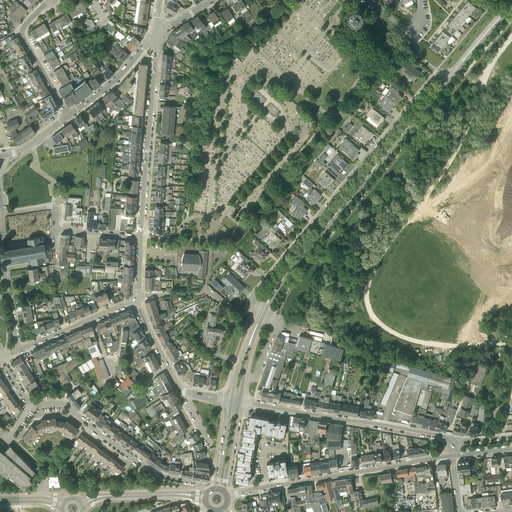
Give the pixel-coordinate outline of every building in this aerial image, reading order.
[(116,0),(107,0),(109,1),(107,3),(104,5),(110,14),(113,13),(109,6),(110,4),(112,5),(113,4),(114,5),(117,0),(116,0)] [(169,12),(173,4),(169,2),(169,0),(164,0),(164,4),(166,5),(164,9),(169,12)] [(236,0),(239,3),(233,7),(236,12),(239,10),(239,11),(246,7),(241,0),(236,0)] [(468,0),(464,5),(472,12),(476,7),(474,6),(468,0)] [(16,1),(13,4),(23,14),(27,10),(20,4),(16,1)] [(77,4),(81,12),(83,15),(88,12),(81,1),(77,4)] [(173,4),(169,12),(174,15),(176,11),(179,13),(185,9),(179,5),(179,4),(179,3),(177,2),(176,1),(173,4)] [(23,14),(13,4),(9,8),(13,11),(19,18),(23,14)] [(81,12),(77,4),(72,7),(77,14),(81,12)] [(472,12),(464,5),(460,10),(468,16),(472,12)] [(221,6),(218,8),(227,22),(233,18),(227,9),(224,10),(221,6)] [(77,14),(72,7),(68,9),(71,14),(72,17),(77,14)] [(350,16),(350,17),(350,18),(351,19),(351,20),(352,21),(353,22),(353,23),(354,23),(355,23),(356,24),(357,24),(358,24),(359,23),(360,23),(361,23),(362,22),(363,21),(364,20),(364,19),(365,18),(365,17),(365,16),(365,15),(365,14),(364,13),(364,12),(363,11),(362,10),(361,10),(360,9),(359,9),(358,9),(357,9),(356,9),(355,9),(354,9),(354,10),(353,10),(352,11),(351,12),(350,13),(350,14),(350,15),(350,16)] [(468,16),(460,10),(457,14),(465,21),(468,16)] [(19,18),(13,11),(7,17),(8,21),(10,20),(14,23),(16,22),(19,18)] [(214,11),(207,15),(213,24),(219,20),(214,11)] [(247,24),(253,19),(248,11),(242,15),(247,24)] [(72,17),(71,14),(68,16),(67,13),(62,16),(67,24),(71,21),(72,23),(75,21),(72,17)] [(465,21),(457,14),(453,18),(453,19),(461,25),(465,21)] [(67,24),(62,16),(58,19),(62,26),(67,24)] [(191,20),(197,29),(198,28),(206,36),(209,35),(207,31),(211,28),(208,25),(205,27),(198,16),(191,20)] [(62,26),(58,19),(53,21),(58,29),(62,26)] [(461,25),(453,19),(452,19),(449,23),(457,30),(461,25)] [(197,29),(191,20),(183,26),(188,33),(192,36),(195,39),(199,34),(196,31),(197,29)] [(58,29),(53,21),(49,24),(53,32),(58,29)] [(44,23),(40,26),(44,33),(49,31),(44,23)] [(115,29),(107,23),(104,27),(112,33),(115,29)] [(457,30),(449,23),(445,28),(453,34),(457,30)] [(133,29),(133,30),(132,32),(142,40),(144,35),(145,28),(130,25),(130,28),(130,29),(133,29)] [(44,33),(40,26),(35,28),(40,36),(44,33)] [(188,33),(183,26),(172,33),(185,44),(191,40),(186,35),(188,33)] [(40,36),(35,28),(31,31),(35,39),(40,36)] [(442,31),(438,36),(446,43),(450,38),(442,31)] [(124,35),(125,37),(137,46),(141,42),(133,36),(132,38),(128,35),(125,33),(124,35)] [(185,44),(172,33),(165,41),(182,55),(186,51),(182,48),(185,44)] [(5,50),(9,48),(19,42),(16,37),(15,38),(13,35),(8,38),(11,43),(4,48),(5,50)] [(446,43),(438,36),(435,41),(443,47),(446,43)] [(137,46),(125,37),(122,41),(121,40),(119,42),(124,46),(125,45),(133,51),(135,49),(134,49),(137,46)] [(124,46),(119,42),(117,40),(104,46),(109,53),(119,68),(130,55),(122,49),(125,46),(124,46)] [(443,47),(435,41),(431,45),(439,52),(443,47)] [(19,42),(9,48),(10,51),(7,53),(4,55),(5,58),(8,56),(9,56),(12,54),(23,48),(19,42)] [(54,46),(48,49),(43,52),(47,59),(55,54),(54,54),(58,52),(54,46)] [(23,48),(12,54),(14,57),(19,54),(21,57),(26,54),(23,48)] [(93,59),(97,56),(91,49),(88,51),(93,59)] [(243,49),(239,53),(243,58),(247,53),(243,49)] [(69,60),(77,56),(78,55),(76,52),(68,56),(69,57),(67,58),(69,60)] [(399,57),(405,62),(409,56),(403,52),(399,57)] [(55,54),(47,59),(49,63),(57,59),(60,57),(58,53),(55,54)] [(26,54),(21,57),(14,61),(15,64),(17,63),(19,66),(22,65),(30,60),(26,54)] [(162,54),(162,60),(175,67),(176,65),(171,62),(171,63),(170,62),(170,56),(168,55),(166,55),(166,54),(162,54)] [(57,59),(49,63),(52,68),(60,63),(57,59)] [(30,60),(22,65),(23,68),(18,71),(19,74),(20,74),(21,76),(22,76),(24,75),(27,73),(25,70),(33,65),(30,60)] [(104,69),(98,60),(95,61),(102,71),(109,79),(112,76),(113,75),(114,74),(114,73),(107,66),(104,69)] [(175,67),(162,60),(162,64),(161,65),(161,66),(161,67),(169,68),(169,69),(174,69),(176,70),(177,68),(175,67)] [(407,62),(399,72),(402,75),(404,73),(414,81),(420,72),(407,62)] [(57,76),(64,71),(68,69),(66,65),(64,65),(54,71),(57,76)] [(133,85),(136,88),(134,114),(142,115),(147,68),(145,66),(141,65),(135,71),(133,70),(131,72),(131,73),(118,87),(125,93),(133,85)] [(86,78),(89,75),(84,67),(80,70),(86,78)] [(27,73),(24,75),(28,82),(39,75),(35,70),(27,74),(27,73)] [(59,80),(67,75),(64,71),(57,76),(59,80)] [(39,75),(28,82),(25,83),(27,85),(29,84),(32,87),(42,81),(39,75)] [(67,75),(59,80),(62,85),(70,80),(67,75)] [(91,79),(88,81),(94,90),(101,85),(93,75),(90,78),(91,79)] [(42,81),(32,87),(27,90),(31,92),(33,95),(46,88),(42,81)] [(71,83),(59,90),(68,106),(75,102),(76,103),(89,93),(93,91),(86,81),(73,91),(71,89),(73,87),(71,83)] [(385,95),(396,103),(397,104),(403,97),(399,94),(400,93),(391,86),(388,89),(389,90),(385,95)] [(46,88),(33,95),(34,98),(41,95),(43,97),(49,93),(46,88)] [(108,94),(119,109),(123,106),(119,100),(117,100),(119,98),(113,90),(108,94)] [(17,106),(20,104),(16,94),(12,96),(17,106)] [(39,112),(40,113),(41,115),(44,121),(48,118),(47,118),(54,113),(54,114),(57,111),(58,107),(56,104),(52,97),(50,94),(42,99),(44,103),(42,110),(39,112)] [(99,103),(104,109),(108,106),(111,111),(114,109),(116,112),(119,109),(108,94),(102,98),(103,100),(99,103)] [(129,104),(132,101),(124,94),(121,97),(129,104)] [(396,103),(385,95),(381,100),(380,99),(377,103),(389,112),(396,103)] [(92,106),(102,119),(105,117),(100,111),(101,111),(102,111),(104,109),(99,103),(98,102),(92,106)] [(40,113),(39,112),(33,104),(24,110),(30,123),(37,118),(36,116),(40,113)] [(104,121),(102,119),(92,106),(88,109),(100,125),(102,124),(102,123),(104,121)] [(161,126),(161,133),(166,133),(166,136),(172,137),(172,134),(171,134),(173,107),(163,106),(163,108),(161,126)] [(372,108),(366,114),(371,118),(371,119),(379,126),(385,118),(372,108)] [(89,133),(92,131),(88,127),(80,115),(74,120),(80,128),(83,125),(84,127),(89,133)] [(134,116),(133,126),(141,126),(142,116),(134,116)] [(19,146),(26,140),(21,132),(18,134),(14,129),(20,126),(16,118),(7,122),(14,137),(13,138),(19,146)] [(66,126),(71,134),(73,138),(74,137),(74,136),(78,134),(76,130),(71,123),(66,126)] [(21,132),(26,140),(36,133),(30,125),(21,132)] [(362,125),(354,135),(365,143),(372,134),(362,125)] [(61,129),(61,130),(66,137),(71,134),(66,126),(61,129)] [(65,137),(66,137),(61,130),(51,137),(58,146),(53,147),(54,153),(68,151),(71,150),(70,146),(67,146),(67,145),(62,145),(59,141),(65,137)] [(141,133),(131,132),(126,131),(126,137),(129,137),(129,140),(140,142),(141,133)] [(346,138),(339,147),(355,159),(359,155),(357,153),(360,150),(353,144),(346,138)] [(80,148),(90,147),(85,139),(82,141),(79,141),(80,145),(80,148)] [(330,164),(339,172),(343,168),(344,169),(346,167),(347,168),(352,163),(346,158),(344,160),(338,154),(330,164)] [(324,167),(326,164),(323,162),(320,158),(318,160),(324,167)] [(323,177),(319,182),(325,188),(328,185),(329,186),(335,180),(325,172),(323,175),(322,176),(323,177)] [(306,178),(305,177),(302,180),(303,182),(310,189),(314,184),(306,178)] [(137,193),(138,180),(128,180),(128,193),(137,193)] [(315,189),(307,198),(313,204),(321,195),(315,189)] [(296,196),(291,201),(298,207),(293,212),(300,219),(305,214),(303,213),(307,209),(304,206),(306,204),(298,197),(296,196)] [(66,203),(65,215),(66,215),(66,219),(70,219),(70,217),(79,218),(79,215),(81,215),(82,208),(76,207),(77,205),(80,205),(81,198),(68,197),(67,203),(66,203)] [(135,202),(126,202),(121,201),(121,204),(126,205),(126,209),(135,210),(135,202)] [(275,223),(271,227),(276,231),(279,227),(287,234),(295,225),(275,207),(272,211),(279,218),(280,217),(282,220),(277,225),(275,223)] [(171,212),(155,210),(154,217),(166,218),(167,218),(170,215),(172,215),(172,212),(171,212)] [(93,223),(95,223),(95,219),(93,219),(93,211),(87,211),(86,227),(93,228),(93,223)] [(101,224),(95,223),(93,223),(93,228),(105,229),(107,215),(102,214),(101,224)] [(165,224),(166,218),(154,217),(154,225),(163,226),(163,224),(165,224)] [(276,231),(271,227),(264,220),(260,224),(265,228),(266,227),(271,231),(266,236),(263,240),(265,242),(266,241),(273,248),(278,243),(281,240),(274,233),(276,231)] [(163,226),(154,225),(153,229),(154,229),(153,233),(168,234),(168,231),(167,230),(167,226),(163,226)] [(60,244),(68,245),(69,235),(60,235),(60,244)] [(74,245),(75,245),(83,246),(84,237),(74,236),(74,245)] [(0,254),(1,261),(0,261),(1,266),(6,265),(6,264),(7,264),(7,265),(10,265),(9,264),(17,263),(17,264),(20,263),(19,262),(28,261),(28,264),(31,263),(31,264),(42,262),(46,261),(51,260),(51,241),(46,241),(46,240),(46,239),(45,239),(45,238),(44,238),(44,237),(43,237),(39,237),(27,239),(28,242),(17,244),(17,243),(14,243),(14,244),(7,245),(6,244),(3,245),(4,246),(3,246),(2,245),(1,244),(0,244),(0,243),(0,254)] [(107,254),(108,239),(99,238),(97,257),(106,258),(107,254)] [(108,239),(107,254),(110,254),(110,248),(118,249),(119,240),(108,239)] [(255,254),(253,257),(260,263),(265,258),(268,255),(262,250),(264,248),(256,241),(254,243),(259,247),(254,253),(255,254)] [(74,245),(68,245),(60,244),(59,252),(65,253),(65,249),(71,250),(71,251),(77,252),(77,247),(75,247),(75,245),(74,245)] [(181,258),(181,264),(182,269),(198,271),(197,277),(205,277),(207,251),(199,250),(199,254),(183,253),(181,258)] [(59,258),(66,259),(65,262),(69,262),(75,262),(75,255),(65,254),(65,253),(59,252),(59,258)] [(244,260),(238,267),(240,269),(239,271),(245,277),(249,273),(248,272),(250,270),(253,272),(255,270),(247,262),(249,260),(242,254),(240,257),(244,260)] [(68,275),(68,270),(69,262),(65,262),(66,259),(59,258),(58,264),(65,265),(64,270),(63,269),(62,275),(68,275)] [(118,261),(106,261),(106,269),(118,270),(118,261)] [(40,274),(39,267),(28,269),(30,285),(34,284),(34,280),(40,279),(40,282),(46,281),(46,278),(52,278),(52,277),(55,277),(53,265),(45,266),(46,273),(40,274)] [(165,268),(164,276),(172,276),(173,268),(165,268)] [(122,272),(122,276),(123,276),(123,279),(121,279),(121,277),(118,277),(118,278),(118,281),(121,281),(124,281),(132,281),(133,281),(133,272),(122,272)] [(204,279),(191,277),(189,289),(191,289),(192,283),(199,284),(199,282),(203,283),(204,279)] [(227,285),(225,288),(232,295),(236,291),(234,290),(236,288),(240,292),(244,287),(233,277),(227,284),(227,285)] [(131,285),(132,281),(124,281),(121,281),(120,292),(121,292),(124,292),(124,298),(128,298),(130,285),(131,285)] [(161,281),(155,281),(145,281),(144,288),(145,290),(160,290),(161,281)] [(100,292),(104,303),(110,301),(109,299),(112,297),(109,290),(106,292),(105,290),(100,292)] [(104,303),(100,292),(94,294),(96,300),(98,305),(104,303)] [(55,309),(62,307),(60,299),(59,297),(59,296),(57,296),(53,296),(55,309)] [(199,306),(211,300),(210,297),(208,298),(203,301),(201,302),(201,301),(197,303),(198,304),(187,310),(188,312),(199,306)] [(165,309),(172,307),(170,300),(163,300),(162,298),(159,298),(160,301),(162,309),(165,308),(165,309)] [(146,308),(155,305),(153,299),(144,302),(146,308)] [(82,317),(77,304),(76,302),(70,304),(72,309),(76,319),(82,317)] [(86,315),(83,307),(81,302),(77,304),(82,317),(86,315)] [(92,313),(98,310),(95,302),(88,305),(92,313)] [(88,305),(83,307),(86,315),(92,313),(88,305)] [(157,311),(155,305),(146,308),(148,313),(157,311)] [(157,311),(148,313),(150,321),(159,318),(160,319),(166,316),(166,315),(174,311),(176,310),(175,307),(167,311),(160,314),(158,315),(157,311)] [(76,319),(72,309),(70,310),(69,311),(70,312),(68,313),(70,321),(76,319)] [(125,321),(122,322),(121,326),(125,324),(125,322),(127,321),(127,320),(135,317),(131,311),(129,309),(121,313),(125,321)] [(174,311),(166,315),(166,316),(160,319),(159,318),(150,321),(152,325),(171,316),(176,314),(174,311)] [(52,321),(55,328),(60,326),(57,319),(59,318),(56,312),(53,313),(54,319),(52,319),(52,321)] [(115,316),(117,322),(121,321),(121,322),(122,322),(125,321),(121,313),(115,316)] [(206,329),(206,330),(206,331),(206,332),(207,332),(210,333),(209,338),(207,338),(206,345),(207,345),(212,346),(213,340),(215,340),(216,334),(220,335),(221,329),(214,328),(215,322),(216,316),(216,315),(212,314),(211,315),(210,321),(209,327),(208,327),(207,327),(207,328),(206,328),(206,329)] [(109,318),(112,326),(115,333),(118,332),(115,325),(118,324),(117,322),(115,316),(109,318)] [(171,316),(152,325),(154,329),(169,322),(168,320),(173,318),(171,316)] [(127,320),(127,321),(131,328),(128,330),(125,329),(125,331),(123,330),(120,347),(121,347),(119,358),(118,358),(116,369),(115,368),(115,371),(121,372),(127,335),(133,332),(140,328),(134,317),(135,317),(127,320)] [(104,320),(107,328),(110,335),(113,334),(110,327),(112,326),(109,318),(104,320)] [(105,329),(107,328),(104,320),(98,323),(105,338),(108,336),(105,329)] [(43,325),(46,332),(55,328),(52,321),(43,325)] [(169,322),(154,329),(158,336),(166,332),(165,329),(173,325),(171,321),(169,322)] [(41,334),(46,332),(43,325),(38,327),(41,334)] [(499,325),(492,329),(494,332),(495,331),(498,337),(503,334),(500,329),(501,328),(499,325)] [(80,330),(88,348),(92,358),(101,355),(96,344),(98,343),(96,340),(92,342),(88,334),(93,331),(91,326),(80,330)] [(140,328),(133,332),(137,339),(144,335),(140,328)] [(66,336),(70,344),(72,348),(81,345),(81,346),(84,345),(85,348),(88,348),(80,330),(66,336)] [(166,332),(158,336),(161,342),(174,334),(173,331),(167,334),(166,332)] [(174,334),(161,342),(164,347),(172,342),(171,341),(176,338),(175,337),(177,336),(178,334),(177,332),(174,334)] [(144,335),(137,339),(139,343),(138,343),(140,345),(139,346),(138,346),(134,349),(134,350),(133,351),(135,353),(148,342),(144,335)] [(61,338),(67,353),(70,351),(67,345),(70,344),(66,336),(61,338)] [(296,345),(296,344),(292,343),(284,341),(284,338),(277,336),(274,342),(284,345),(294,348),(296,348),(296,345)] [(326,357),(339,360),(341,360),(344,349),(299,336),(297,343),(296,343),(296,344),(296,345),(296,348),(326,356),(326,357)] [(56,341),(59,348),(62,347),(65,354),(67,353),(61,338),(56,341)] [(168,355),(176,350),(177,350),(175,346),(178,342),(176,340),(172,342),(164,347),(168,355)] [(50,343),(53,351),(59,349),(59,348),(56,341),(50,343)] [(148,342),(135,353),(129,360),(132,363),(135,359),(139,363),(142,359),(140,356),(151,348),(148,342)] [(284,345),(274,342),(271,350),(286,356),(292,357),(294,348),(284,345)] [(44,346),(48,357),(50,360),(53,359),(50,353),(53,351),(50,343),(49,343),(47,344),(44,346)] [(38,348),(42,356),(43,359),(48,357),(44,346),(38,348)] [(42,356),(38,348),(33,350),(36,357),(33,358),(37,367),(40,366),(38,363),(41,362),(38,357),(40,356),(41,357),(42,356)] [(177,360),(183,357),(188,354),(186,352),(178,356),(176,350),(168,355),(171,360),(175,357),(177,360)] [(286,356),(271,350),(261,382),(260,384),(263,386),(270,388),(275,389),(286,356)] [(145,357),(147,361),(155,357),(152,353),(145,357)] [(16,366),(26,360),(28,359),(25,354),(21,356),(20,356),(18,357),(18,358),(13,361),(16,366)] [(339,360),(326,357),(326,356),(325,359),(328,360),(326,364),(329,365),(332,358),(339,360)] [(79,365),(80,365),(77,357),(72,359),(68,361),(53,368),(57,377),(63,374),(67,372),(79,365)] [(155,357),(147,361),(150,366),(157,362),(155,357)] [(176,370),(184,366),(181,361),(185,359),(183,357),(177,360),(178,362),(174,365),(176,370)] [(95,366),(90,359),(78,366),(83,373),(95,366)] [(105,379),(109,377),(102,359),(98,361),(105,379)] [(385,359),(384,369),(395,370),(396,361),(385,359)] [(26,360),(16,366),(19,370),(26,366),(25,363),(27,362),(26,360)] [(157,362),(150,366),(152,371),(160,367),(157,362)] [(26,366),(19,370),(21,375),(31,369),(30,367),(28,368),(26,366)] [(187,378),(191,371),(190,369),(186,371),(184,366),(176,370),(179,375),(183,372),(187,378)] [(211,375),(212,369),(209,368),(208,374),(207,381),(210,382),(209,387),(215,388),(217,376),(211,375)] [(329,401),(331,394),(337,371),(329,368),(322,391),(321,392),(319,401),(318,400),(316,408),(328,410),(329,401)] [(31,369),(21,375),(24,380),(32,375),(30,373),(33,371),(31,369)] [(198,385),(199,377),(194,376),(194,372),(191,371),(187,378),(193,379),(192,384),(198,385)] [(67,372),(63,374),(68,383),(72,381),(67,372)] [(207,381),(208,374),(205,374),(205,373),(200,372),(199,377),(198,385),(203,386),(204,381),(207,381)] [(154,378),(157,383),(159,382),(161,386),(169,382),(164,373),(156,377),(154,378)] [(32,375),(24,380),(27,384),(37,378),(36,376),(33,378),(32,375)] [(132,380),(128,377),(118,388),(120,389),(122,387),(124,389),(132,380)] [(422,382),(407,377),(394,409),(412,415),(420,388),(422,382)] [(37,378),(27,384),(30,389),(38,385),(36,382),(38,380),(37,378)] [(281,394),(282,391),(286,381),(281,379),(281,381),(279,390),(276,389),(273,401),(280,402),(281,394)] [(455,391),(456,386),(459,380),(455,379),(447,400),(451,401),(455,391)] [(161,386),(157,388),(157,387),(152,390),(156,398),(159,396),(172,389),(169,382),(161,386)] [(434,385),(422,382),(420,388),(426,391),(421,408),(420,407),(417,416),(412,415),(409,425),(421,427),(425,412),(426,410),(432,390),(434,385)] [(468,389),(477,392),(480,386),(470,382),(468,389)] [(96,393),(99,392),(93,383),(90,385),(96,393)] [(3,395),(8,391),(9,390),(6,385),(0,389),(0,392),(1,392),(3,395)] [(267,400),(270,388),(263,386),(263,389),(261,388),(259,394),(262,394),(261,399),(267,400)] [(75,398),(75,399),(77,397),(82,393),(77,388),(67,397),(71,402),(75,398)] [(270,388),(267,400),(273,401),(276,389),(275,389),(270,388)] [(294,388),(293,393),(291,404),(304,406),(305,396),(306,393),(302,392),(301,397),(297,396),(297,395),(296,395),(298,389),(294,388)] [(176,396),(172,389),(159,396),(161,399),(141,411),(147,420),(151,417),(165,409),(165,408),(178,399),(176,396)] [(8,391),(3,395),(2,396),(4,398),(0,401),(1,403),(11,396),(8,391)] [(282,391),(281,394),(280,402),(291,404),(293,393),(282,391)] [(313,400),(315,392),(312,391),(311,395),(307,394),(305,406),(312,408),(313,400)] [(319,401),(321,392),(315,391),(315,392),(313,400),(312,408),(316,408),(318,400),(319,401)] [(77,397),(75,399),(75,398),(71,402),(77,409),(81,406),(80,405),(84,403),(82,401),(88,396),(86,394),(80,400),(77,397)] [(136,407),(147,401),(146,399),(143,394),(141,396),(132,401),(136,407)] [(331,394),(329,401),(328,410),(333,411),(336,395),(331,394)] [(372,399),(373,399),(375,395),(370,394),(370,396),(369,396),(369,398),(366,398),(364,408),(361,407),(360,416),(366,417),(369,402),(372,402),(372,399)] [(339,412),(341,403),(342,396),(336,395),(333,411),(339,412)] [(452,433),(458,434),(460,426),(462,423),(460,422),(462,417),(467,417),(474,398),(465,395),(458,417),(452,433)] [(11,396),(1,403),(3,405),(7,402),(8,404),(15,400),(11,396)] [(95,399),(92,397),(86,402),(89,405),(84,412),(91,417),(91,418),(92,419),(93,419),(94,419),(103,408),(94,401),(95,399)] [(346,413),(347,405),(345,404),(346,398),(343,398),(342,403),(341,403),(339,412),(343,413),(344,413),(345,414),(346,413)] [(373,399),(372,399),(372,402),(369,402),(366,417),(373,418),(375,410),(371,409),(372,405),(373,400),(373,399)] [(15,400),(8,404),(10,407),(7,410),(8,412),(8,411),(18,404),(15,400)] [(353,406),(352,415),(355,415),(357,416),(358,416),(360,407),(361,401),(354,400),(353,406)] [(173,415),(177,412),(179,411),(178,408),(182,406),(180,404),(180,403),(180,402),(179,402),(179,401),(171,405),(169,406),(169,407),(169,408),(169,409),(165,412),(168,417),(173,415)] [(18,404),(8,411),(10,413),(13,410),(15,413),(22,408),(18,404)] [(435,407),(433,415),(428,429),(434,430),(435,430),(439,419),(438,419),(439,416),(439,415),(441,408),(435,407)] [(131,418),(135,416),(138,415),(135,411),(132,413),(129,415),(128,416),(130,419),(131,418)] [(421,427),(428,429),(433,415),(425,412),(421,427)] [(444,419),(439,430),(445,431),(448,425),(448,424),(449,422),(447,421),(449,417),(448,417),(449,413),(447,412),(444,419)] [(101,427),(107,419),(102,415),(95,423),(101,427)] [(181,420),(179,415),(174,417),(173,415),(168,417),(162,420),(164,423),(167,421),(169,420),(172,425),(181,420)] [(251,415),(249,427),(257,428),(257,429),(258,429),(258,430),(261,431),(261,429),(266,430),(266,432),(268,427),(269,420),(269,418),(263,417),(263,419),(260,418),(260,417),(251,415)] [(299,426),(300,418),(290,416),(289,423),(288,429),(299,430),(299,426)] [(41,421),(42,431),(57,428),(56,419),(55,417),(45,419),(41,419),(41,421)] [(439,430),(444,419),(440,417),(439,419),(435,430),(439,430)] [(300,418),(299,426),(299,430),(300,431),(304,432),(304,433),(307,432),(310,432),(309,419),(306,419),(303,418),(302,418),(301,418),(300,418)] [(56,419),(57,428),(59,429),(65,421),(56,419)] [(107,431),(112,425),(109,423),(110,421),(107,419),(101,427),(107,431)] [(310,435),(310,443),(317,442),(320,442),(319,436),(319,421),(309,419),(310,432),(310,435)] [(66,420),(59,429),(71,438),(70,440),(71,441),(78,432),(76,431),(78,429),(66,420)] [(172,431),(177,428),(184,425),(181,420),(172,425),(170,426),(169,425),(167,426),(168,428),(171,427),(172,431)] [(275,421),(269,420),(268,427),(266,432),(285,435),(287,423),(281,422),(281,421),(278,420),(277,423),(275,423),(275,421)] [(472,422),(470,428),(470,436),(478,436),(478,424),(474,424),(474,422),(475,420),(473,420),(472,422)] [(41,421),(32,426),(40,432),(42,431),(41,421)] [(111,435),(119,424),(115,421),(112,425),(107,431),(111,435)] [(118,440),(125,431),(120,427),(124,423),(121,421),(119,424),(111,435),(118,440)] [(319,421),(319,436),(322,436),(323,431),(326,432),(327,423),(319,421)] [(327,423),(326,432),(327,440),(329,440),(341,440),(343,425),(327,423)] [(464,435),(467,426),(467,425),(462,423),(460,426),(458,434),(464,435)] [(0,466),(21,485),(19,485),(19,486),(23,485),(26,483),(30,482),(33,480),(32,479),(31,480),(29,477),(35,471),(9,445),(6,448),(0,445),(0,433),(4,429),(0,424),(0,466)] [(40,432),(32,426),(31,425),(22,437),(26,440),(25,441),(32,447),(33,445),(31,443),(40,432)] [(183,435),(181,432),(186,429),(184,425),(177,428),(179,433),(176,435),(171,442),(174,444),(178,439),(183,435)] [(246,426),(243,444),(250,446),(253,447),(255,447),(256,441),(255,440),(257,428),(249,427),(246,426)] [(123,443),(131,433),(129,431),(130,429),(128,427),(125,431),(118,440),(123,443)] [(351,449),(351,454),(352,466),(359,465),(359,463),(362,463),(361,456),(358,457),(356,443),(355,444),(353,427),(351,427),(351,439),(351,448),(351,449)] [(189,444),(198,438),(199,438),(195,433),(194,433),(195,434),(194,434),(193,434),(192,431),(192,430),(185,438),(187,441),(186,442),(188,445),(189,444)] [(127,447),(133,440),(130,438),(135,433),(132,431),(131,433),(123,443),(127,447)] [(76,446),(77,447),(85,437),(81,434),(76,440),(79,442),(76,446)] [(137,434),(133,440),(127,447),(132,450),(137,443),(135,442),(139,436),(137,434)] [(85,437),(77,447),(79,448),(82,445),(85,446),(89,440),(85,437)] [(158,445),(150,438),(149,441),(156,447),(158,445)] [(193,450),(194,450),(202,447),(203,447),(201,441),(200,442),(200,443),(199,442),(198,438),(189,444),(191,449),(192,448),(193,450)] [(330,450),(330,456),(335,455),(334,448),(351,448),(351,439),(341,440),(329,440),(330,450)] [(417,448),(413,448),(413,452),(416,451),(416,455),(417,455),(417,456),(418,455),(419,455),(428,454),(429,452),(427,440),(420,439),(421,447),(417,448)] [(89,440),(85,446),(82,450),(84,452),(86,453),(94,443),(89,440)] [(137,443),(132,450),(138,455),(143,448),(140,446),(142,444),(141,444),(142,442),(140,440),(137,443)] [(413,452),(413,448),(411,440),(407,440),(407,442),(409,457),(416,455),(416,451),(413,452)] [(385,461),(384,450),(381,450),(381,452),(377,453),(377,448),(381,447),(380,442),(375,442),(376,445),(373,445),(374,453),(376,462),(385,461)] [(94,443),(86,453),(88,455),(91,451),(93,453),(98,447),(94,443)] [(393,444),(393,448),(395,459),(396,459),(398,459),(398,458),(401,458),(399,443),(393,444)] [(250,464),(253,447),(250,446),(243,444),(241,444),(240,450),(239,450),(238,453),(241,454),(241,456),(239,456),(238,463),(240,463),(247,464),(252,464),(250,464)] [(376,462),(374,453),(370,454),(369,448),(368,444),(366,444),(367,448),(369,463),(376,462)] [(395,459),(393,448),(387,449),(387,444),(383,444),(384,450),(385,461),(388,460),(389,460),(390,460),(391,460),(395,459)] [(151,453),(153,450),(146,445),(143,448),(138,455),(145,460),(151,453)] [(95,460),(102,450),(98,447),(93,453),(96,455),(93,459),(95,460)] [(194,450),(193,450),(193,453),(195,453),(195,457),(205,457),(204,451),(203,451),(203,452),(202,451),(202,447),(194,450)] [(106,454),(102,450),(95,460),(96,462),(99,458),(102,460),(106,454)] [(320,462),(322,471),(328,470),(329,471),(330,470),(331,470),(330,459),(330,456),(330,450),(325,451),(325,458),(324,458),(323,457),(320,457),(320,462)] [(151,453),(145,460),(151,465),(160,452),(158,451),(156,452),(154,455),(153,455),(151,453)] [(106,454),(102,460),(99,464),(103,467),(111,457),(106,454)] [(498,458),(499,467),(505,466),(505,467),(511,466),(511,468),(511,467),(511,461),(511,456),(504,456),(504,457),(498,458)] [(111,457),(103,467),(105,468),(108,464),(110,466),(115,460),(111,457)] [(499,467),(498,458),(498,457),(491,458),(492,466),(495,466),(496,474),(485,475),(486,482),(494,481),(494,482),(495,482),(495,481),(500,480),(499,467)] [(155,468),(161,461),(157,458),(152,465),(155,468)] [(330,459),(331,470),(339,468),(337,458),(330,459)] [(288,472),(287,467),(286,460),(280,461),(280,459),(276,460),(277,463),(274,463),(274,462),(268,463),(270,475),(288,472)] [(112,474),(119,464),(115,461),(115,460),(110,466),(110,467),(113,469),(110,472),(112,474)] [(201,465),(208,466),(208,461),(196,460),(195,468),(194,468),(192,477),(198,478),(199,471),(201,465)] [(164,471),(167,465),(161,461),(155,468),(159,471),(161,468),(164,471)] [(469,461),(463,461),(461,462),(460,461),(459,462),(458,462),(457,462),(459,479),(463,479),(463,474),(460,475),(460,472),(464,472),(470,471),(469,461)] [(312,473),(322,471),(320,462),(311,463),(311,466),(312,473)] [(251,470),(252,464),(247,464),(240,463),(236,481),(248,483),(250,476),(248,476),(248,474),(252,474),(252,471),(251,470)] [(309,463),(304,463),(299,464),(301,474),(305,473),(305,475),(312,473),(311,466),(311,463),(309,463)] [(445,480),(444,477),(447,476),(446,463),(437,464),(439,477),(440,483),(441,483),(443,485),(446,481),(445,480)] [(123,467),(119,464),(112,474),(113,475),(116,471),(119,473),(123,467)] [(173,473),(175,465),(170,464),(169,466),(167,465),(164,471),(168,471),(168,473),(173,473)] [(298,465),(294,466),(289,467),(287,467),(288,472),(289,477),(299,475),(298,465)] [(424,466),(426,478),(427,483),(434,482),(431,467),(430,465),(424,466)] [(192,477),(194,468),(194,466),(189,466),(188,469),(185,469),(184,471),(182,471),(181,475),(192,477)] [(426,478),(424,466),(416,468),(418,485),(423,484),(423,478),(426,478)] [(418,485),(416,468),(416,467),(397,471),(397,476),(403,475),(404,476),(405,476),(405,475),(412,474),(413,480),(414,480),(414,481),(408,482),(409,491),(415,490),(415,485),(418,485)] [(209,473),(199,471),(198,478),(207,480),(209,478),(209,473)] [(391,472),(380,474),(382,483),(393,481),(391,472)] [(49,479),(49,487),(57,487),(60,487),(60,476),(49,477),(49,479)] [(351,478),(346,479),(348,487),(346,487),(347,491),(347,493),(348,493),(351,493),(351,496),(355,496),(354,491),(353,492),(351,478)] [(343,505),(341,499),(339,492),(347,491),(346,487),(348,487),(346,479),(331,481),(337,506),(343,505)] [(463,479),(459,479),(461,494),(471,493),(470,483),(464,484),(463,479)] [(310,502),(314,511),(321,511),(319,504),(326,503),(331,501),(330,498),(333,498),(330,488),(332,487),(331,481),(330,481),(316,483),(318,489),(325,488),(327,494),(320,496),(317,497),(318,500),(310,502)] [(423,484),(418,485),(415,485),(415,490),(416,493),(428,491),(428,486),(429,486),(429,487),(435,486),(434,482),(427,483),(423,484)] [(308,502),(310,502),(318,500),(317,497),(320,496),(319,491),(312,493),(311,484),(305,485),(308,502)] [(383,488),(384,492),(384,493),(392,492),(391,486),(389,486),(389,484),(382,486),(383,488)] [(310,511),(314,511),(310,502),(308,502),(305,485),(299,486),(300,495),(302,499),(302,500),(304,500),(305,504),(307,508),(307,511),(310,511)] [(497,486),(498,496),(501,496),(502,502),(508,502),(507,492),(501,493),(501,491),(501,485),(497,486)] [(300,495),(299,486),(288,489),(289,494),(294,493),(294,495),(297,494),(297,495),(300,495)] [(488,496),(490,505),(496,504),(495,497),(498,496),(497,486),(493,486),(494,492),(488,493),(488,496)] [(361,490),(355,491),(358,506),(364,506),(365,506),(364,500),(363,500),(361,490)] [(273,492),(275,501),(278,501),(278,503),(279,506),(282,505),(282,504),(280,496),(279,491),(277,492),(276,491),(275,492),(274,492),(273,492)] [(453,511),(452,492),(441,493),(442,511),(453,511)] [(302,505),(301,499),(296,500),(295,497),(290,498),(291,506),(296,505),(296,506),(300,505),(302,505)] [(364,500),(365,506),(365,507),(370,506),(370,505),(378,504),(377,497),(364,500)] [(477,506),(476,498),(467,499),(468,507),(477,506)] [(195,511),(193,509),(190,511),(186,503),(181,505),(184,509),(181,511),(195,511)]
